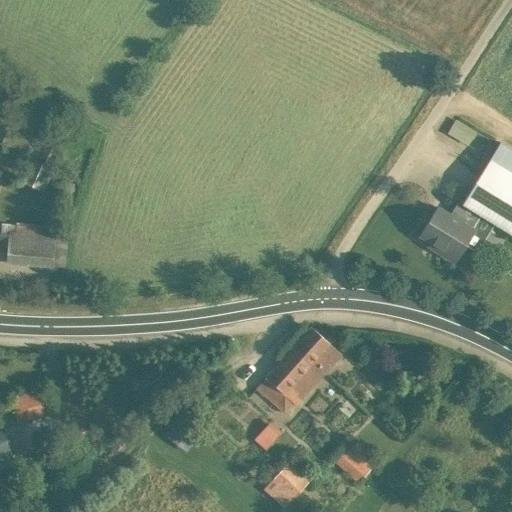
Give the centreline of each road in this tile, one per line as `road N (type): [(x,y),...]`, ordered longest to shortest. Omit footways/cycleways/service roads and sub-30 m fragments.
road 1 (unclassified): [(313,300),(511,3)]
road 2 (track): [(45,511),(89,485),(313,300)]
road 3 (tertiary): [(313,300),(99,327),(0,324)]
road 4 (tertiary): [(511,359),(405,310),(313,300)]
